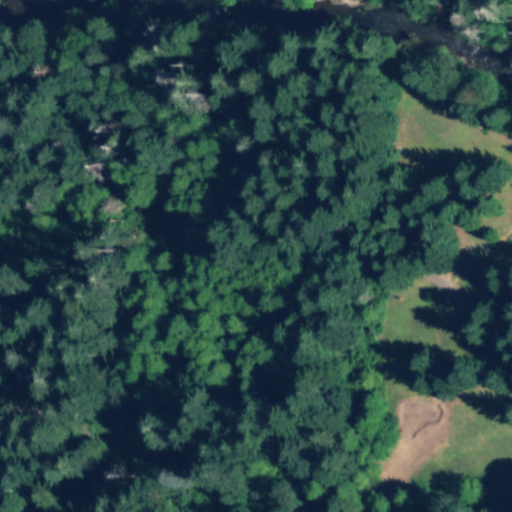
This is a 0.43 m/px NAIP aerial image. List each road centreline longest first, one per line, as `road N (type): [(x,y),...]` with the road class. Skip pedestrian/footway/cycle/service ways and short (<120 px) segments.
road 1 (track): [(167,494),(184,418),(219,369),(274,341),(353,324),(463,281),(511,316)]
road 2 (track): [(0,439),(93,463),(209,511)]
